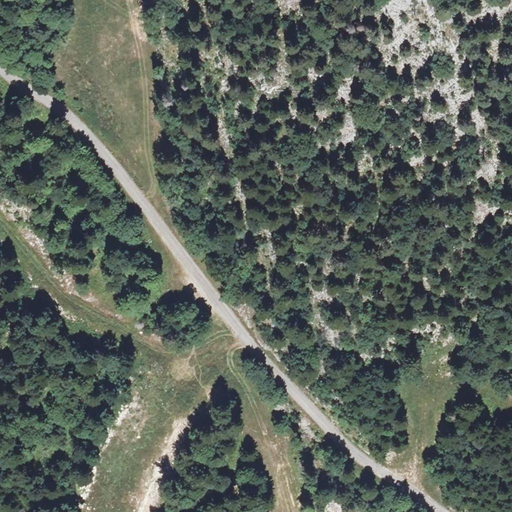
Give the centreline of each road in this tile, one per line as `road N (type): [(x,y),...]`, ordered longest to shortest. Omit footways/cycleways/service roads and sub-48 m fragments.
road 1 (unclassified): [(0,69),(73,118),(198,278),(347,447),(437,511)]
road 2 (track): [(397,483),(454,393),(474,385),(511,400)]
